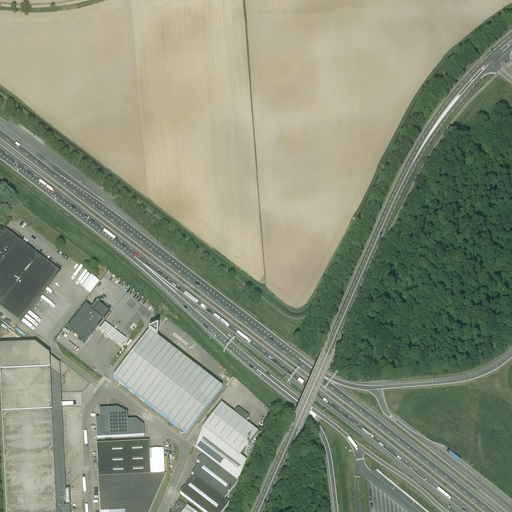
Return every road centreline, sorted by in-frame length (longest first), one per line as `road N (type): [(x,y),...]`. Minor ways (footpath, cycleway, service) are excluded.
road 1 (motorway): [(135,253),(469,511)]
road 2 (motorway): [(312,374),(0,134)]
road 3 (primary): [(259,511),(414,160)]
road 4 (unclassified): [(89,511),(84,419),(107,392),(183,446),(161,511)]
road 5 (motorway): [(488,511),(312,374)]
road 6 (motorway): [(135,253),(300,399)]
road 7 (motorway): [(510,355),(447,382),(373,388),(312,374)]
road 8 (motorway): [(0,149),(135,253)]
road 9 (primary): [(492,54),(437,117),(414,160)]
road 10 (primary): [(414,160),(492,63)]
road 11 (motorway): [(300,399),(324,438),(336,511)]
